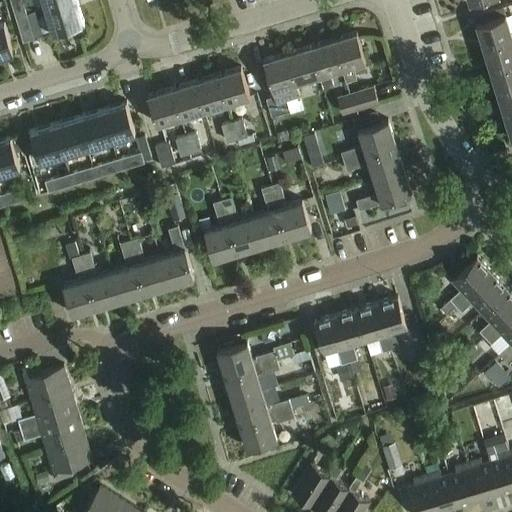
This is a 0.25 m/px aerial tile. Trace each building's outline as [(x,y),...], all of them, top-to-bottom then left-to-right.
[(10,0),(16,18),(27,15),(21,0),(10,0)] [(43,0),(47,11),(78,1),(77,0),(43,0)] [(78,1),(47,11),(54,34),(84,25),(85,27),(86,26),(78,1)] [(27,15),(16,18),(23,42),(34,39),(27,15)] [(476,24),(483,47),(511,38),(511,37),(505,15),(476,24)] [(30,23),(29,23),(34,38),(35,38),(43,35),(39,20),(30,23)] [(14,53),(5,22),(0,23),(0,58),(16,53),(16,52),(14,53)] [(357,80),(353,66),(366,62),(357,33),(333,40),(342,69),(346,83),(357,80)] [(511,38),(483,47),(490,71),(511,63),(511,38)] [(330,72),(342,69),(333,40),(311,47),(319,76),(323,89),(334,86),(330,72)] [(311,47),(287,54),(296,82),(319,76),(311,47)] [(296,82),(287,54),(264,61),(274,96),(267,98),(272,116),(290,111),(287,99),(300,95),(296,82)] [(511,63),(490,71),(497,94),(511,89),(511,63)] [(218,75),(227,103),(250,96),(241,68),(218,75)] [(218,75),(195,82),(203,110),(227,103),(218,75)] [(195,82),(171,89),(180,117),(203,110),(195,82)] [(350,94),(355,111),(379,104),(373,86),(350,94)] [(180,117),(171,89),(148,95),(157,124),(180,117)] [(511,89),(497,94),(504,117),(511,114),(511,89)] [(343,115),(355,111),(350,94),(337,98),(343,115)] [(129,102),(104,110),(113,141),(137,134),(128,104),(129,104),(129,102)] [(104,110),(80,117),(89,148),(113,141),(104,110)] [(80,117),(56,125),(66,156),(89,148),(80,117)] [(233,122),(238,139),(240,145),(253,142),(251,133),(247,134),(242,119),(233,122)] [(345,161),(397,145),(389,121),(359,130),(364,148),(361,149),(360,147),(342,152),(345,161)] [(238,139),(233,122),(221,125),(226,142),(238,139)] [(66,156),(56,125),(31,132),(31,133),(33,133),(42,163),(66,156)] [(288,129),(277,132),(279,139),(280,141),(291,138),(290,135),(288,129)] [(197,132),(186,135),(191,153),(202,149),(202,148),(197,132)] [(315,134),(303,137),(306,148),(318,144),(315,134)] [(191,153),(186,135),(176,138),(181,155),(191,153)] [(0,176),(22,170),(13,139),(14,139),(14,138),(0,141),(0,176)] [(169,140),(155,144),(162,166),(176,161),(169,140)] [(369,161),(374,179),(404,169),(397,145),(345,161),(347,171),(366,165),(365,163),(369,161)] [(299,146),(283,151),(286,163),(302,158),(299,146)] [(119,159),(122,169),(144,163),(141,152),(119,159)] [(267,158),(271,171),(281,168),(276,155),(267,158)] [(98,177),(122,169),(119,159),(95,167),(98,177)] [(74,184),(98,177),(95,167),(71,174),(74,184)] [(404,169),(374,179),(380,195),(376,197),(375,194),(357,200),(360,210),(412,193),(404,169)] [(48,192),(74,184),(71,174),(45,182),(48,192)] [(281,182),(272,185),(288,237),(312,230),(303,200),(285,205),(284,201),(286,200),(281,182)] [(271,209),(254,214),(263,245),(288,237),(272,185),(262,188),(268,206),(270,205),(271,209)] [(3,195),(6,205),(28,198),(26,188),(3,195)] [(178,192),(166,196),(173,219),(185,215),(178,192)] [(141,194),(130,197),(132,204),(143,201),(141,194)] [(240,252),(263,245),(254,214),(237,220),(236,216),(238,215),(233,197),(224,200),(240,252)] [(240,252),(224,200),(214,203),(220,221),(222,220),(223,224),(206,230),(215,260),(240,252)] [(356,216),(344,219),(347,228),(359,224),(356,216)] [(162,255),(171,285),(195,278),(180,226),(170,229),(175,247),(177,246),(179,250),(162,255)] [(147,293),(171,285),(162,255),(144,261),(143,257),(146,256),(140,238),(131,241),(147,293)] [(67,244),(71,257),(80,255),(75,241),(67,244)] [(123,300),(147,293),(131,241),(122,243),(127,262),(129,261),(131,265),(114,270),(123,300)] [(92,253),(83,255),(99,307),(123,300),(114,270),(96,275),(95,271),(97,271),(92,253)] [(99,307),(83,255),(73,258),(79,276),(81,276),(82,280),(65,285),(74,315),(99,307)] [(447,314),(456,305),(492,272),(477,256),(452,280),(461,289),(441,308),(447,314)] [(473,302),(482,311),(507,288),(492,272),(456,305),(462,312),(473,302)] [(480,331),(486,337),(511,312),(511,293),(507,288),(482,311),(490,321),(480,331)] [(398,296),(377,302),(391,349),(399,347),(395,333),(408,329),(398,296)] [(377,302),(356,308),(366,341),(379,338),(383,352),(391,349),(377,302)] [(356,308),(336,314),(350,362),(358,359),(354,345),(366,341),(356,308)] [(502,334),(511,343),(511,342),(511,312),(486,337),(492,343),(502,334)] [(336,314),(315,321),(324,354),(337,350),(341,364),(350,362),(336,314)] [(440,326),(449,336),(460,325),(451,316),(440,326)] [(225,375),(278,359),(275,350),(257,356),(257,358),(254,359),(248,341),(218,351),(225,375)] [(274,346),(275,350),(278,359),(287,356),(285,347),(283,344),(274,346)] [(450,370),(457,363),(451,356),(443,364),(450,370)] [(281,368),(278,359),(225,375),(233,399),(263,390),(258,373),(262,372),(262,374),(281,368)] [(41,363),(24,369),(33,401),(73,389),(66,365),(43,372),(41,363)] [(349,363),(338,366),(342,380),(353,377),(349,363)] [(450,370),(446,374),(453,381),(455,383),(466,372),(457,363),(450,370)] [(0,373),(0,399),(10,396),(1,373),(0,373)] [(384,387),(388,400),(397,397),(393,384),(384,387)] [(80,412),(73,389),(33,401),(37,414),(20,420),(22,430),(80,412)] [(233,399),(240,424),(293,408),(290,398),(271,404),(272,406),(268,407),(263,390),(233,399)] [(0,409),(0,412),(2,421),(11,419),(8,408),(0,409)] [(293,408),(240,424),(248,448),(278,439),(272,421),(276,420),(277,422),(295,417),(293,408)] [(43,434),(47,448),(87,436),(80,412),(22,430),(26,440),(43,434)] [(443,452),(453,449),(448,435),(439,438),(443,452)] [(87,436),(47,448),(57,480),(74,475),(72,466),(94,460),(87,436)] [(395,442),(383,446),(390,469),(402,465),(395,442)] [(498,458),(491,460),(501,493),(511,489),(511,455),(510,449),(497,453),(498,458)] [(292,493),(312,505),(340,461),(335,458),(326,472),(312,462),(292,493)] [(482,458),(468,462),(480,500),(501,493),(491,460),(483,462),(482,458)] [(334,511),(351,488),(349,487),(336,478),(345,464),(340,461),(312,505),(322,511),(334,511)] [(457,470),(449,473),(459,506),(480,500),(468,462),(455,466),(457,470)] [(425,466),(427,473),(440,470),(437,463),(425,466)] [(47,470),(36,474),(39,483),(50,480),(47,470)] [(440,470),(427,474),(438,511),(439,511),(459,506),(449,473),(442,475),(440,470)] [(438,511),(427,474),(414,478),(415,483),(407,486),(415,511),(438,511)] [(356,476),(349,487),(351,488),(334,511),(362,511),(370,500),(355,491),(362,480),(356,476)] [(72,511),(113,511),(122,498),(101,485),(89,504),(81,500),(72,511)] [(142,511),(143,511),(122,498),(113,511),(142,511)]
